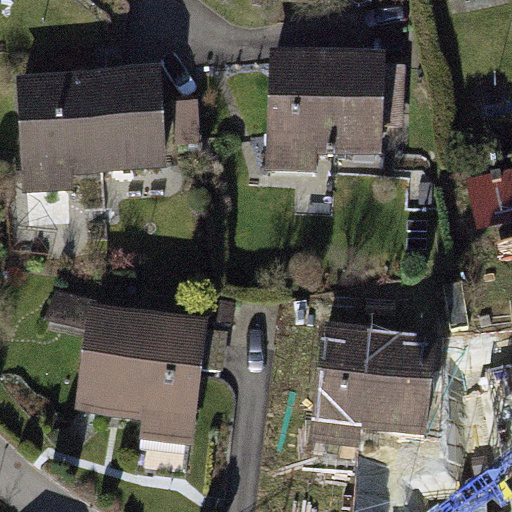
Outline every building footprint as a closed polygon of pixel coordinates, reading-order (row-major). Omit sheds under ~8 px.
[(388,65),(278,61),(273,182),(324,184),(325,164),(384,166),(388,65)] [(159,81),(14,92),(23,210),(69,207),(67,188),(166,181),(159,81)] [(483,229),(511,223),(511,167),(474,174),(483,229)] [(105,323),(93,322),(91,341),(82,417),(144,425),(141,450),(194,456),(208,336),(105,323)] [(439,347),(327,333),(312,453),(360,459),(363,436),(427,444),(439,347)]
